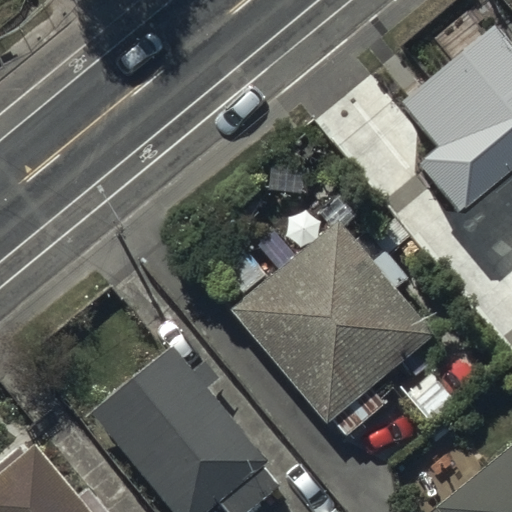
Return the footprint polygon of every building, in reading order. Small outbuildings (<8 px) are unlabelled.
[(511,131),(470,166),(485,184),(432,228),(511,324),(511,131)] [(335,214),(226,303),(323,419),(326,416),(341,433),(380,401),(366,385),(433,330),(394,283),(406,273),(376,237),(363,248),(335,214)] [(172,337),(88,406),(173,511),(200,511),(218,498),(229,511),(245,511),(280,484),(260,460),(267,454),(172,337)] [(34,442),(0,470),(0,511),(105,511),(83,485),(76,491),(34,442)] [(511,511),(511,443),(435,507),(439,511),(511,511)] [(341,511),(334,503),(322,511),(341,511)]
